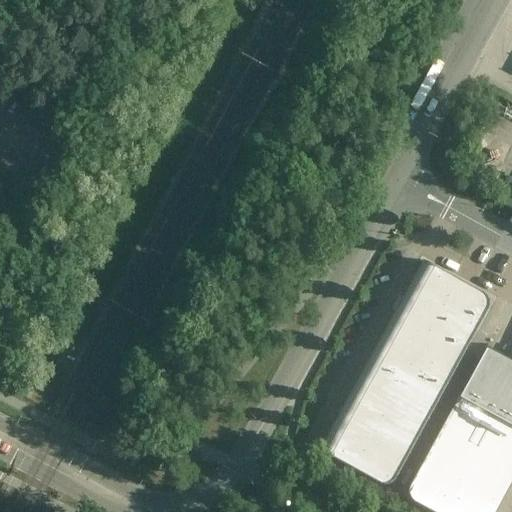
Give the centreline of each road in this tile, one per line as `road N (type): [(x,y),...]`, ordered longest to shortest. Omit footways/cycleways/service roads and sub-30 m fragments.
road 1 (unclassified): [(242,469),(397,182)]
road 2 (unclassified): [(242,469),(199,498),(156,501),(0,423)]
road 3 (unclassified): [(397,182),(498,0)]
road 4 (unclassified): [(0,446),(119,511)]
road 5 (unclassified): [(511,245),(397,182)]
